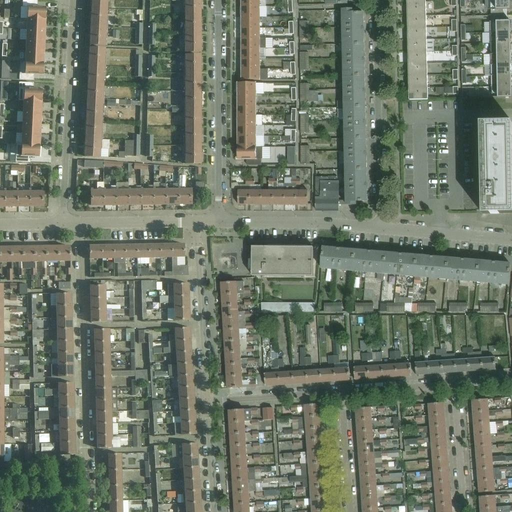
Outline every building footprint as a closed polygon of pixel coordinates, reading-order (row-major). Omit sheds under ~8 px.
[(107,2),(107,0),(92,0),(92,10),(107,10),(108,2),(107,2)] [(185,0),(185,8),(185,16),(201,17),(200,0),(185,0)] [(485,0),(485,7),(488,9),(491,9),(491,15),(490,15),(490,16),(504,15),(504,12),(503,12),(503,10),(510,9),(509,0),(485,0)] [(37,8),(37,2),(23,2),(23,8),(28,8),(28,20),(46,21),(46,9),(37,8)] [(425,3),(425,2),(407,4),(407,16),(426,16),(425,3)] [(260,17),(260,7),(242,7),(242,8),(240,8),(240,13),(242,13),(242,17),(260,17)] [(106,29),(106,27),(107,19),(107,10),(92,10),(91,26),(97,26),(97,29),(91,29),(90,46),(106,47),(106,38),(106,29)] [(352,10),(342,10),(343,45),(364,45),(363,13),(352,13),(352,10)] [(504,19),(504,15),(490,16),(491,16),(491,22),(489,22),(490,22),(490,33),(510,32),(510,21),(503,21),(503,19),(504,19)] [(195,36),(195,33),(201,33),(201,17),(185,16),(185,25),(185,33),(185,44),(185,53),(201,53),(201,36),(195,36)] [(426,28),(426,16),(407,16),(407,28),(426,28)] [(260,28),(260,17),(242,17),(242,22),(240,22),(240,27),(242,27),(242,28),(260,28)] [(45,31),(46,21),(28,20),(27,31),(45,31)] [(308,21),(300,22),(300,30),(308,30),(308,21)] [(260,38),(260,28),(242,28),(242,39),(260,38)] [(426,40),(426,28),(407,28),(408,40),(426,40)] [(308,40),(308,30),(300,30),(300,40),(308,40)] [(45,42),(45,31),(27,31),(27,41),(45,42)] [(510,43),(510,32),(490,33),(490,43),(490,44),(510,43)] [(260,49),(260,38),(242,39),(242,49),(260,49)] [(426,52),(426,40),(408,40),(408,52),(426,52)] [(44,53),(45,42),(27,41),(26,52),(44,53)] [(511,54),(510,43),(490,44),(491,54),(490,54),(511,54)] [(364,76),(364,45),(343,45),(336,45),(337,52),(343,52),(343,76),(364,76)] [(104,69),(104,67),(105,58),(105,50),(90,49),(89,66),(95,66),(95,69),(89,68),(89,85),(104,86),(104,78),(104,69)] [(260,59),(260,49),(242,49),(242,59),(260,59)] [(44,64),(44,53),(26,52),(26,63),(44,64)] [(427,64),(426,52),(408,52),(408,64),(427,64)] [(308,53),(300,53),(300,62),(308,62),(308,53)] [(490,54),(484,55),(484,65),(490,65),(511,65),(511,54),(490,54)] [(195,76),(195,73),(201,73),(201,56),(185,56),(185,64),(186,64),(186,73),(186,76),(186,84),(185,84),(185,93),(200,93),(201,76),(195,76)] [(260,69),(260,59),(242,59),(242,69),(260,69)] [(308,71),(308,62),(300,62),(300,71),(308,71)] [(43,76),(44,64),(26,63),(25,75),(20,74),(20,81),(34,81),(34,75),(43,76)] [(427,76),(427,64),(408,64),(408,76),(427,76)] [(511,76),(511,65),(490,65),(490,66),(491,66),(491,76),(511,76)] [(260,80),(260,69),(242,69),(242,80),(260,80)] [(365,107),(364,76),(343,76),(344,108),(365,107)] [(427,88),(427,76),(408,76),(409,88),(427,88)] [(511,86),(511,76),(491,76),(491,87),(511,86)] [(256,95),(256,83),(236,83),(236,90),(238,90),(238,95),(256,95)] [(42,103),(42,91),(33,90),(34,84),(20,84),(19,102),(24,102),(42,103)] [(309,84),(300,84),(300,93),(309,93),(309,84)] [(102,105),(103,103),(103,94),(104,86),(89,85),(88,102),(94,102),(94,105),(88,104),(87,121),(102,122),(103,114),(102,114),(102,105)] [(511,98),(511,86),(491,87),(491,97),(491,98),(511,98)] [(427,100),(427,88),(409,88),(409,100),(427,100)] [(194,112),(194,109),(200,109),(200,93),(185,93),(185,101),(186,101),(186,109),(186,112),(186,120),(185,120),(185,129),(200,129),(200,112),(194,112)] [(309,102),(309,93),(300,93),(300,102),(309,102)] [(256,105),(256,99),(256,95),(238,95),(238,105),(256,105)] [(41,113),(42,103),(24,102),(23,113),(41,113)] [(256,116),(256,105),(238,105),(238,116),(256,116)] [(366,139),(365,107),(344,108),(345,139),(366,139)] [(41,124),(41,113),(23,113),(23,123),(41,124)] [(170,127),(180,128),(180,115),(170,115),(170,127)] [(309,115),(300,115),(301,124),(309,124),(309,115)] [(256,126),(256,116),(238,116),(238,126),(256,126)] [(101,141),(101,139),(101,130),(102,130),(102,122),(87,121),(86,138),(92,138),(92,141),(86,140),(85,157),(101,158),(101,150),(109,150),(110,141),(101,141)] [(511,122),(480,123),(482,214),(511,213),(511,122)] [(40,135),(41,124),(23,123),(22,134),(40,135)] [(309,134),(309,124),(301,124),(301,134),(309,134)] [(256,137),(256,126),(238,126),(238,137),(256,137)] [(195,148),(195,145),(200,145),(200,129),(185,129),(185,137),(186,137),(186,157),(185,157),(185,165),(200,165),(201,148),(195,148)] [(40,146),(40,135),(22,134),(22,145),(40,146)] [(256,147),(256,137),(238,137),(238,147),(256,147)] [(366,170),(366,139),(345,139),(345,170),(366,170)] [(125,142),(125,157),(133,158),(133,142),(125,142)] [(42,151),(40,150),(40,146),(22,145),(17,145),(16,163),(30,163),(30,157),(41,158),(42,151)] [(309,146),(301,146),(301,155),(309,155),(309,146)] [(238,152),(236,152),(236,159),(247,159),(247,165),(261,165),(261,159),(263,159),(263,147),(256,147),(238,147),(238,152)] [(309,165),(309,155),(301,155),(301,165),(309,165)] [(367,201),(366,170),(345,170),(346,201),(338,201),(338,205),(356,205),(356,201),(367,201)] [(283,205),(284,191),(277,191),(277,171),(272,171),(272,180),(272,185),(272,191),(272,205),(283,205)] [(284,191),(283,205),(295,205),(295,191),(295,186),(295,180),(296,171),(291,171),(291,185),(284,185),(284,191)] [(338,185),(328,185),(328,177),(316,177),(315,210),(338,210),(338,205),(338,201),(338,185)] [(105,206),(104,189),(104,183),(97,183),(97,189),(91,189),(91,206),(105,206)] [(167,205),(167,191),(167,189),(167,183),(163,183),(163,189),(155,189),(155,191),(155,205),(167,205)] [(118,206),(117,191),(113,191),(113,189),(104,189),(105,206),(118,206)] [(130,206),(130,191),(126,191),(126,189),(117,189),(117,191),(118,206),(130,206)] [(142,206),(142,191),(138,191),(138,189),(130,189),(130,191),(130,206),(142,206)] [(155,205),(155,191),(150,191),(150,189),(142,189),(142,191),(142,206),(155,205)] [(180,205),(179,191),(175,191),(175,189),(167,189),(167,191),(167,205),(180,205)] [(179,189),(179,191),(180,205),(191,205),(191,191),(188,191),(188,189),(179,189)] [(35,193),(30,193),(30,207),(43,207),(43,190),(35,190),(35,193)] [(18,207),(18,193),(18,191),(10,191),(10,193),(5,193),(5,208),(18,207)] [(30,207),(30,193),(30,191),(22,191),(22,193),(18,193),(18,207),(30,207)] [(237,193),(236,192),(236,198),(237,198),(237,205),(249,205),(249,191),(242,191),(237,191),(237,193)] [(260,205),(260,191),(249,191),(249,205),(260,205)] [(272,205),(272,191),(260,191),(260,205),(272,205)] [(307,191),(295,191),(295,205),(307,205),(307,191)] [(172,258),(172,245),(160,246),(161,259),(172,258)] [(185,258),(185,245),(172,245),(172,258),(173,273),(173,277),(188,276),(188,267),(177,267),(177,258),(185,258)] [(114,259),(114,246),(102,247),(103,260),(114,259)] [(126,266),(126,259),(125,246),(114,246),(114,259),(114,264),(118,264),(118,278),(126,278),(126,274),(126,266)] [(137,259),(137,246),(125,246),(126,259),(137,259)] [(149,259),(149,246),(137,246),(137,259),(149,259)] [(161,259),(160,246),(149,246),(149,259),(161,259)] [(59,262),(59,247),(47,248),(47,262),(59,262)] [(71,262),(70,247),(59,247),(59,262),(71,262)] [(103,260),(102,247),(89,247),(90,260),(103,260)] [(267,276),(267,247),(252,247),(252,276),(267,276)] [(282,271),(283,247),(267,247),(267,276),(267,277),(268,277),(268,271),(282,271)] [(298,271),(298,247),(283,247),(282,271),(298,271)] [(313,247),(298,247),(298,271),(305,271),(305,277),(306,277),(306,276),(313,276),(313,247)] [(0,263),(12,263),(11,248),(0,248),(0,263)] [(24,263),(23,248),(11,248),(12,263),(24,263)] [(35,263),(35,248),(23,248),(24,263),(35,263)] [(47,262),(47,248),(35,248),(35,263),(47,262)] [(352,272),(354,251),(322,248),(321,269),(352,272)] [(383,274),(385,253),(354,251),(352,272),(383,274)] [(415,277),(416,256),(385,253),(383,274),(415,277)] [(445,280),(447,259),(416,256),(415,277),(445,280)] [(476,283),(478,262),(447,259),(445,280),(476,283)] [(508,286),(510,265),(478,262),(476,283),(508,286)] [(243,281),(236,282),(221,283),(222,295),(237,294),(244,293),(250,293),(250,288),(243,289),(243,281)] [(155,282),(141,282),(141,298),(146,298),(145,290),(155,290),(155,282)] [(189,297),(189,284),(174,285),(168,285),(168,298),(189,297)] [(27,285),(19,285),(19,295),(27,295),(27,285)] [(105,286),(91,287),(90,287),(91,299),(106,299),(105,286)] [(72,306),(72,294),(57,294),(57,307),(72,306)] [(237,294),(222,295),(223,306),(238,305),(237,299),(237,294)] [(189,309),(189,297),(168,298),(159,298),(160,304),(174,303),(175,309),(189,309)] [(106,299),(91,299),(91,311),(106,311),(121,310),(121,306),(106,307),(106,299)] [(427,300),(427,304),(427,312),(436,312),(436,300),(427,300)] [(274,312),(274,303),(261,303),(262,312),(274,312)] [(289,312),(289,303),(274,303),(274,312),(289,312)] [(303,312),(303,303),(289,303),(289,312),(303,312)] [(314,312),(315,303),(303,303),(303,312),(314,312)] [(332,312),(332,304),(323,304),(323,312),(332,312)] [(342,304),(332,304),(332,312),(342,312),(342,304)] [(364,312),(364,304),(355,304),(355,312),(364,312)] [(373,304),(364,304),(364,312),(373,312),(373,304)] [(396,304),(387,304),(386,312),(396,312),(396,304)] [(412,304),(396,304),(396,312),(411,312),(412,304)] [(427,312),(427,304),(418,304),(418,312),(427,312)] [(458,312),(458,304),(449,304),(449,312),(458,312)] [(467,304),(458,304),(458,312),(467,312),(467,304)] [(238,305),(223,306),(223,318),(238,317),(238,305)] [(72,318),(72,306),(57,307),(57,318),(72,318)] [(190,321),(189,309),(175,309),(175,322),(190,321)] [(106,323),(106,311),(91,311),(91,324),(106,323)] [(239,329),(238,317),(223,318),(224,330),(239,329)] [(73,330),(72,318),(57,318),(57,319),(52,319),(52,330),(58,330),(73,330)] [(191,341),(190,329),(190,328),(175,329),(175,336),(169,336),(169,338),(170,342),(176,342),(191,341)] [(239,334),(239,329),(224,330),(225,341),(240,341),(247,340),(246,336),(246,334),(239,334)] [(73,341),(73,330),(58,330),(58,342),(73,341)] [(94,331),(95,343),(110,343),(109,330),(94,331)] [(45,342),(45,331),(36,331),(32,331),(33,342),(37,342),(45,342)] [(73,341),(58,342),(58,353),(73,353),(73,341)] [(191,353),(191,341),(176,342),(170,342),(168,342),(169,354),(176,354),(191,353)] [(240,341),(225,341),(225,353),(240,352),(240,346),(240,341)] [(110,354),(110,343),(95,343),(95,354),(110,354)] [(153,343),(149,344),(149,355),(153,355),(158,355),(158,351),(153,351),(153,343)] [(455,373),(455,360),(455,354),(446,355),(446,350),(445,350),(445,344),(441,344),(441,350),(441,355),(442,361),(443,373),(455,373)] [(482,371),(482,359),(481,353),(473,353),(472,348),(467,348),(468,354),(468,360),(469,372),(482,371)] [(0,361),(10,361),(9,355),(3,355),(3,350),(0,349),(0,361)] [(278,367),(277,360),(277,351),(269,352),(269,361),(272,360),(273,368),(278,367)] [(240,352),(225,353),(226,365),(241,364),(241,360),(240,352)] [(73,365),(73,353),(58,353),(59,365),(73,365)] [(192,364),(192,356),(191,353),(176,354),(177,365),(192,364)] [(110,366),(110,354),(95,354),(95,366),(110,366)] [(495,358),(482,359),(482,371),(495,370),(495,358)] [(468,360),(463,360),(455,360),(455,373),(469,372),(468,360)] [(0,373),(10,373),(10,361),(0,361),(0,373)] [(442,361),(429,362),(428,362),(429,374),(443,373),(442,361)] [(350,380),(349,368),(348,362),(339,363),(334,363),(334,369),(335,381),(350,380)] [(429,374),(428,362),(415,363),(416,375),(429,374)] [(411,376),(410,363),(396,365),(397,377),(411,376)] [(177,365),(169,366),(169,377),(178,377),(192,376),(193,376),(192,364),(177,365)] [(241,364),(226,365),(227,376),(242,376),(241,364)] [(74,378),(73,365),(59,365),(59,378),(74,378)] [(383,378),(382,365),(368,367),(368,379),(383,378)] [(397,377),(396,365),(382,365),(383,378),(397,377)] [(37,372),(37,366),(33,366),(33,380),(44,379),(44,372),(37,372)] [(110,366),(95,366),(96,378),(111,378),(135,377),(135,372),(131,372),(110,372),(110,366)] [(279,385),(278,373),(278,367),(273,368),(271,368),(272,373),(264,374),(265,386),(279,385)] [(368,379),(368,367),(354,367),(355,380),(368,379)] [(335,381),(334,369),(320,370),(321,382),(335,381)] [(321,382),(320,370),(306,371),(307,383),(321,382)] [(140,372),(135,372),(135,377),(135,381),(135,382),(135,383),(148,383),(148,378),(148,371),(140,372)] [(307,383),(306,371),(293,372),(293,384),(307,383)] [(293,384),(293,372),(278,373),(279,385),(293,384)] [(10,385),(10,373),(0,373),(0,385),(4,386),(10,385)] [(194,388),(193,376),(178,377),(179,389),(194,388)] [(242,382),(242,376),(227,376),(227,388),(256,387),(255,383),(249,383),(249,381),(242,382)] [(111,389),(111,378),(96,378),(96,389),(111,389)] [(74,396),(74,383),(59,384),(59,391),(45,391),(45,397),(53,397),(59,397),(74,396)] [(194,399),(194,388),(179,389),(179,400),(194,399)] [(117,401),(117,389),(111,389),(96,389),(96,401),(111,401),(117,401)] [(74,396),(59,397),(53,397),(53,408),(59,408),(74,408),(74,396)] [(195,411),(194,399),(179,400),(180,412),(195,411)] [(488,411),(487,400),(472,401),(473,413),(488,411)] [(117,401),(111,401),(96,401),(97,413),(111,412),(117,412),(117,401)] [(162,401),(152,402),(153,414),(157,414),(163,413),(162,401)] [(443,403),(428,404),(429,416),(444,415),(443,403)] [(319,404),(291,406),(291,411),(298,410),(298,413),(305,412),(305,417),(320,416),(319,404)] [(75,419),(74,408),(59,408),(60,419),(75,419)] [(273,420),(272,408),(263,408),(264,420),(273,420)] [(371,408),(356,409),(357,420),(371,419),(371,408)] [(10,422),(10,409),(4,410),(0,409),(0,421),(4,422),(10,422)] [(257,413),(257,409),(229,410),(229,423),(244,422),(251,421),(251,413),(257,413)] [(502,415),(502,410),(488,411),(473,413),(474,424),(489,423),(489,417),(496,416),(495,415),(502,415)] [(196,423),(195,411),(180,412),(171,413),(172,419),(180,418),(181,423),(196,423)] [(112,424),(111,412),(97,413),(97,425),(112,424)] [(148,420),(148,412),(136,412),(132,412),(132,420),(148,420)] [(445,426),(444,415),(429,416),(430,427),(445,426)] [(305,417),(292,418),(292,423),(299,422),(299,429),(306,429),(321,428),(320,416),(305,417)] [(129,417),(117,417),(117,426),(130,425),(129,417)] [(75,431),(75,419),(60,419),(60,431),(75,431)] [(372,430),(371,419),(357,420),(357,431),(372,430)] [(244,422),(229,423),(230,434),(245,433),(244,422)] [(196,435),(196,423),(181,423),(174,424),(175,436),(196,435)] [(490,434),(489,423),(474,424),(475,435),(490,434)] [(112,436),(112,424),(97,425),(97,436),(112,436)] [(446,437),(445,426),(430,427),(423,427),(423,432),(430,431),(431,438),(446,437)] [(322,440),(321,428),(306,429),(284,430),(285,435),(299,434),(299,436),(306,435),(307,441),(322,440)] [(358,443),(373,442),(372,430),(357,431),(358,443)] [(75,443),(75,431),(60,431),(60,443),(75,443)] [(246,445),(245,433),(230,434),(231,446),(246,445)] [(491,446),(490,434),(475,435),(476,447),(491,446)] [(140,435),(133,436),(133,448),(137,448),(141,448),(140,435)] [(112,438),(112,436),(97,436),(97,449),(120,448),(120,438),(112,438)] [(447,448),(446,437),(431,438),(424,439),(417,439),(407,440),(408,444),(418,444),(424,443),(431,443),(432,449),(447,448)] [(323,451),(322,440),(307,441),(308,452),(323,451)] [(387,441),(373,442),(358,443),(359,454),(374,453),(374,448),(381,447),(381,446),(387,445),(387,441)] [(75,443),(60,443),(54,443),(55,456),(75,456),(75,443)] [(198,457),(197,444),(177,445),(178,458),(183,458),(198,457)] [(246,445),(231,446),(231,458),(246,456),(246,445)] [(492,457),(491,446),(476,447),(476,458),(492,457)] [(163,447),(154,447),(155,460),(159,459),(158,451),(163,451),(163,447)] [(448,459),(447,448),(432,449),(433,460),(448,459)] [(295,453),(284,453),(284,459),(295,459),(295,458),(308,457),(308,464),(323,463),(323,451),(308,452),(295,453)] [(399,455),(398,451),(374,453),(359,454),(360,465),(375,464),(374,459),(381,458),(381,457),(399,455)] [(31,454),(23,454),(23,462),(31,462),(31,454)] [(121,471),(121,454),(109,455),(109,471),(121,471)] [(511,455),(492,457),(476,458),(477,464),(477,470),(492,469),(492,464),(492,463),(511,461),(511,455)] [(247,468),(246,456),(231,458),(232,470),(247,468)] [(199,468),(198,457),(183,458),(184,470),(192,469),(199,468)] [(448,471),(448,459),(433,460),(434,472),(448,471)] [(302,464),(295,465),(295,469),(302,469),(303,476),(309,476),(324,475),(324,464),(323,463),(308,464),(302,464)] [(389,468),(388,464),(388,463),(375,464),(360,465),(361,476),(376,475),(375,469),(389,468)] [(271,471),(270,467),(247,468),(232,470),(233,481),(248,480),(255,480),(254,472),(271,471)] [(199,480),(199,468),(192,469),(184,470),(184,482),(199,480)] [(492,469),(477,470),(478,481),(493,480),(500,480),(500,473),(500,468),(492,469)] [(122,486),(121,471),(109,471),(110,486),(122,486)] [(449,482),(448,471),(434,472),(420,473),(420,477),(427,477),(427,478),(434,477),(434,483),(449,482)] [(324,475),(309,476),(303,476),(290,477),(290,483),(303,482),(303,487),(303,488),(310,487),(325,486),(324,475)] [(376,486),(376,475),(361,476),(361,488),(376,486)] [(261,479),(255,480),(248,480),(233,481),(234,493),(249,492),(255,491),(255,484),(262,484),(261,479)] [(200,492),(199,480),(184,482),(185,493),(192,493),(200,492)] [(493,480),(478,481),(479,493),(494,492),(493,480)] [(449,482),(434,483),(435,494),(450,493),(449,482)] [(402,484),(376,486),(361,488),(362,499),(377,497),(377,492),(384,492),(384,490),(403,489),(402,484)] [(122,501),(122,486),(110,486),(110,502),(122,501)] [(326,498),(325,486),(310,487),(311,499),(326,498)] [(255,491),(249,492),(234,493),(234,505),(249,503),(256,503),(256,496),(255,491)] [(201,504),(200,492),(192,493),(185,493),(186,504),(201,504)] [(451,504),(450,493),(435,494),(436,505),(451,504)] [(495,496),(480,497),(481,509),(496,508),(495,496)] [(377,497),(362,499),(363,510),(378,509),(377,497)] [(327,510),(326,498),(311,499),(312,511),(327,510)] [(176,499),(175,508),(182,509),(183,500),(176,499)] [(122,511),(122,501),(110,502),(110,511),(122,511)] [(249,511),(249,503),(234,505),(234,511),(249,511)]
